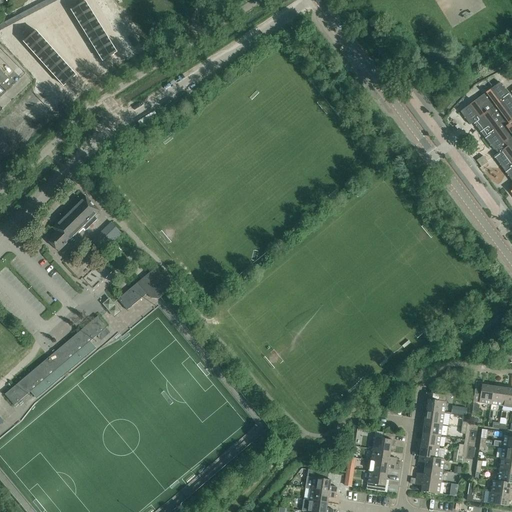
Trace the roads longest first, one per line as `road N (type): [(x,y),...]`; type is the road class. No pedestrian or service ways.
road 1 (tertiary): [(511,261),(318,0)]
road 2 (unclassified): [(69,173),(115,128),(313,0)]
road 3 (unclassified): [(46,150),(100,100),(259,0)]
